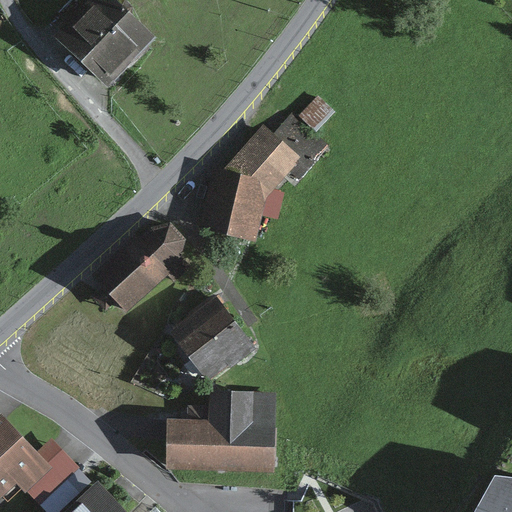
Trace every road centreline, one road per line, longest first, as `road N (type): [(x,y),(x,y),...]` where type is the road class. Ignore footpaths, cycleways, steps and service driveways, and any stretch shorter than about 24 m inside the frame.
road 1 (unclassified): [(0,329),(160,189),(284,49),(316,0)]
road 2 (residential): [(0,367),(195,511)]
